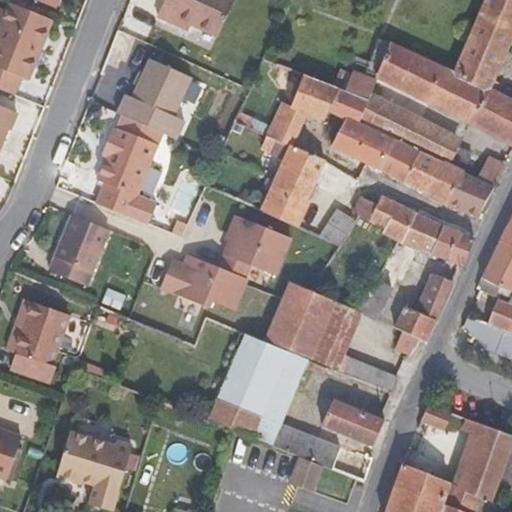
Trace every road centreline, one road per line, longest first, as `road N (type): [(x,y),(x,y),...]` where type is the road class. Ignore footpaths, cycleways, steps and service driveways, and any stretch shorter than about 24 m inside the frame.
road 1 (residential): [(104,0),(0,233)]
road 2 (residential): [(511,188),(429,364)]
road 3 (residential): [(429,364),(370,511)]
